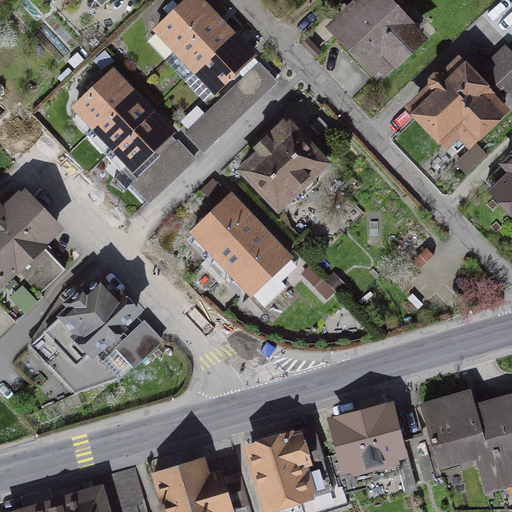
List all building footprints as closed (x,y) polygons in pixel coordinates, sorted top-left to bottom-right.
[(176,51),(214,15),(199,0),(187,0),(156,30),(176,51)] [(377,0),(372,0),(341,30),(382,71),(415,40),(377,0)] [(233,35),(214,15),(176,51),(195,71),(233,35)] [(253,56),(233,35),(195,71),(215,92),(253,56)] [(467,141),(503,107),(492,96),(503,87),(511,96),(511,54),(505,47),(469,82),(456,68),(444,79),(441,76),(435,76),(422,87),(429,94),(414,107),(446,141),(457,131),(467,141)] [(94,128),(132,92),(112,72),(74,108),(94,128)] [(151,113),(132,92),(94,128),(113,149),(151,113)] [(171,133),(151,113),(113,149),(133,169),(171,133)] [(324,163),(289,128),(272,144),(267,138),(255,149),(261,154),(244,170),(278,207),(291,194),(298,201),(317,183),(311,176),(324,163)] [(150,199),(198,153),(179,133),(131,179),(150,199)] [(476,145),(456,163),(466,174),(485,155),(476,145)] [(511,209),(511,156),(486,181),(511,209)] [(212,253),(250,217),(231,196),(193,232),(212,253)] [(0,211),(0,306),(15,323),(43,297),(40,294),(65,270),(39,243),(55,228),(25,197),(5,217),(0,211)] [(250,217),(212,253),(232,273),(269,237),(250,217)] [(269,237),(232,273),(261,304),(266,304),(285,286),(273,273),(289,258),(269,237)] [(303,274),(326,298),(333,291),(311,268),(303,274)] [(94,352),(121,328),(120,327),(135,313),(101,279),(87,292),(83,288),(67,303),(71,307),(30,346),(75,393),(119,377),(94,352)] [(511,396),(482,405),(483,409),(475,411),(470,392),(422,406),(450,505),(511,486),(511,396)] [(344,456),(330,460),(338,487),(342,486),(400,472),(395,453),(399,452),(388,411),(336,424),(344,456)] [(249,450),(267,507),(306,495),(311,511),(325,511),(348,505),(342,486),(338,487),(330,460),(329,456),(324,457),(315,430),(249,450)] [(98,492),(103,511),(251,511),(230,437),(147,461),(159,501),(165,499),(168,511),(147,511),(135,468),(94,480),(97,492),(98,492)] [(97,492),(55,505),(56,511),(103,511),(98,492),(97,492)]
